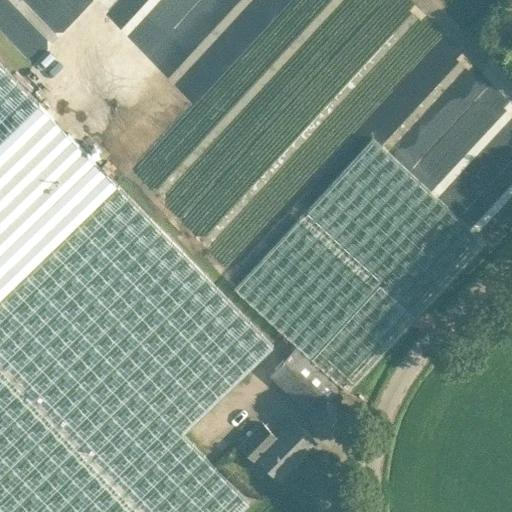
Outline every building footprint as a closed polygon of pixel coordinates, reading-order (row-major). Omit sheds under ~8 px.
[(22,0),(53,33),(70,0),(100,0),(101,0),(100,0),(22,0)] [(477,160),(501,139),(511,145),(511,101),(484,70),(466,60),(443,103),(435,109),(429,120),(437,125),(445,118),(452,122),(463,113),(488,126),(493,132),(477,160)] [(0,511),(237,511),(249,501),(183,432),(273,344),(270,341),(118,184),(95,160),(0,62),(0,511)] [(425,131),(396,132),(398,158),(409,157),(410,171),(433,170),(432,153),(426,154),(425,131)] [(373,137),(234,288),(280,330),(297,346),(271,374),(288,390),(315,415),(341,386),(347,391),(485,240),(471,227),(373,137)] [(263,423),(241,445),(256,460),(258,457),(279,478),(316,441),(302,427),(294,419),(277,437),(263,423)]
